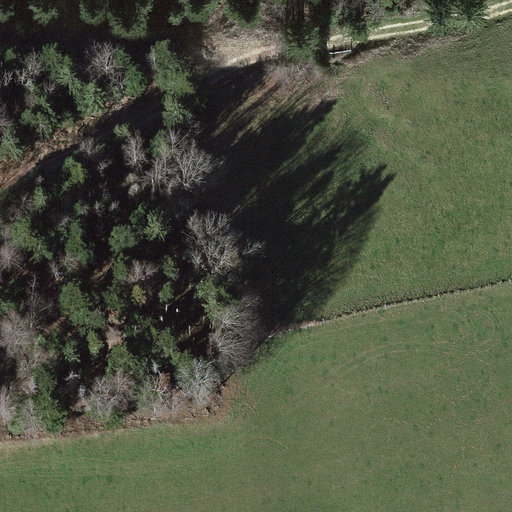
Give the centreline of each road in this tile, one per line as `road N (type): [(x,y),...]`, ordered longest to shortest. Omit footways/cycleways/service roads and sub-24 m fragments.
road 1 (track): [(0,184),(244,47),(414,29),(511,5)]
road 2 (track): [(0,58),(244,47)]
